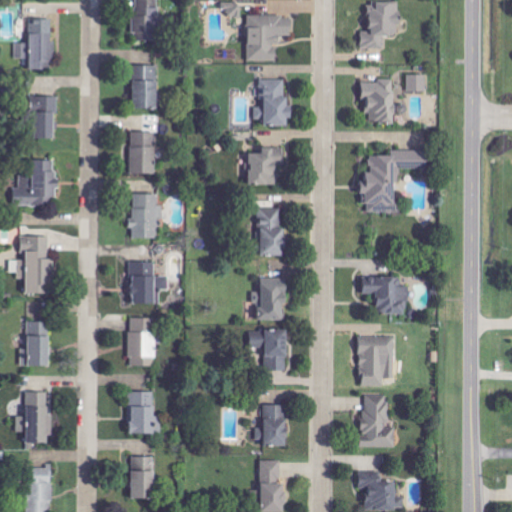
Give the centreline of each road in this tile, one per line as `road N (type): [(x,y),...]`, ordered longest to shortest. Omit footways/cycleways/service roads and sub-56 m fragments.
road 1 (residential): [(90,0),(86,511)]
road 2 (residential): [(320,511),(323,0)]
road 3 (tertiary): [(472,0),(471,511)]
